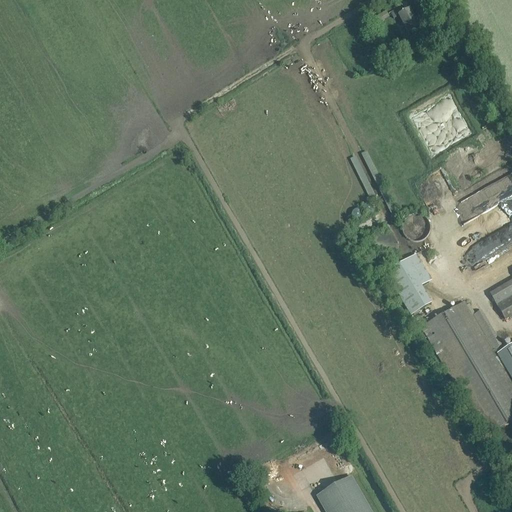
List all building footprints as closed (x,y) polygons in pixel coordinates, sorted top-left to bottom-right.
[(405,12),(403,8),(391,14),(393,19),(399,16),(410,37),(404,40),(407,44),(409,43),(411,48),(415,45),(413,41),(419,38),(417,34),(421,31),(410,10),(405,12)] [(378,25),(389,18),(385,12),(374,19),(378,25)] [(407,48),(397,53),(402,62),(411,56),(407,48)] [(397,215),(368,152),(362,154),(391,217),(397,215)] [(377,198),(354,157),(350,159),(372,201),(377,198)] [(498,232),(507,247),(511,244),(511,197),(494,208),(505,228),(498,232)] [(415,243),(417,243),(419,243),(422,242),(424,241),(425,239),(426,239),(427,237),(428,236),(429,234),(429,231),(430,230),(430,228),(430,227),(429,225),(429,224),(428,222),(427,221),(426,220),(425,219),(424,218),(422,217),(420,216),(418,215),(414,215),(413,216),(411,216),(410,217),(408,217),(407,218),(406,219),(405,221),(404,222),(403,223),(402,225),(402,227),(402,230),(402,231),(402,233),(403,235),(404,237),(405,238),(408,241),(411,242),(413,243),(415,243)] [(384,262),(385,262),(388,261),(389,261),(390,260),(391,260),(392,259),(394,257),(395,256),(396,254),(397,253),(397,251),(398,249),(398,248),(398,247),(398,246),(397,243),(396,242),(396,240),(395,239),(394,238),(391,236),(390,235),(388,235),(386,234),(385,234),(381,234),(379,234),(378,235),(376,235),(375,236),(373,238),(372,240),(372,241),(371,243),(370,245),(370,246),(370,248),(370,250),(370,251),(372,255),(373,256),(375,259),(376,259),(379,261),(380,261),(382,262),(384,262)] [(406,316),(429,305),(420,286),(430,282),(417,255),(384,271),(406,316)] [(511,298),(511,281),(490,294),(497,307),(511,298)] [(511,298),(497,307),(505,321),(511,316),(511,298)] [(511,347),(502,353),(499,348),(502,346),(482,311),(472,317),(464,304),(421,329),(486,438),(511,422),(511,384),(506,374),(509,372),(511,377),(511,347)] [(370,511),(351,479),(317,498),(324,511),(370,511)]
